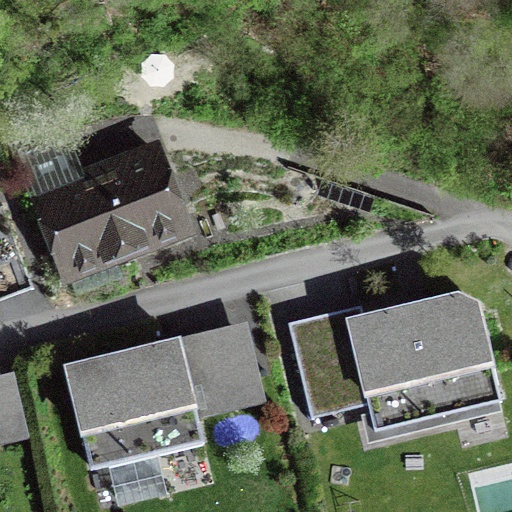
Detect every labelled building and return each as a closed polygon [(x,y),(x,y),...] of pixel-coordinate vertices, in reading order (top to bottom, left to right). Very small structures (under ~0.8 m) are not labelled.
[(68,130),(12,152),(64,291),(196,241),(159,142),(83,171),(68,130)] [(362,418),(369,446),(501,415),(500,409),(504,408),(480,305),(460,297),(364,319),(345,323),(364,405),(367,404),(368,410),(369,417),(362,418)] [(345,323),(364,319),(362,309),(288,325),(311,423),(368,410),(367,404),(364,405),(345,323)] [(249,325),(63,369),(81,444),(83,443),(90,473),(206,446),(200,422),(268,406),(249,325)] [(15,377),(0,380),(0,448),(30,441),(15,377)] [(476,511),(511,511),(511,477),(471,486),(476,511)]
